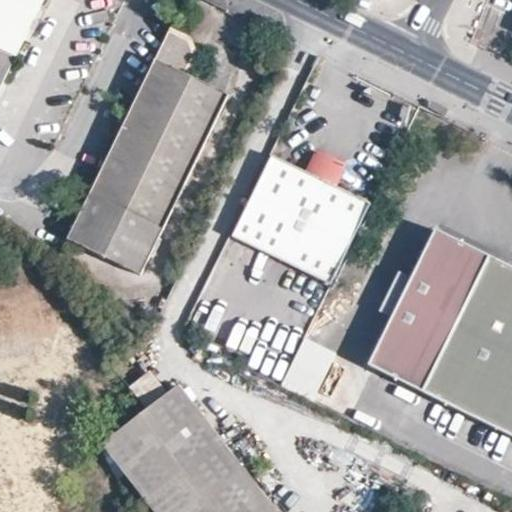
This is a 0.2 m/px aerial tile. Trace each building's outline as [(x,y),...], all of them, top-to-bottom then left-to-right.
[(0,0),(0,85),(41,0),(0,0)] [(141,274),(173,210),(228,97),(183,75),(197,46),(168,31),(99,174),(67,239),(141,274)] [(370,204),(269,155),(229,236),(330,285),(370,204)] [(511,268),(435,231),(368,365),(511,435),(511,268)] [(149,373),(131,388),(141,400),(159,385),(149,373)] [(178,386),(103,447),(153,511),(279,511),(261,489),(178,386)] [(0,410),(18,409),(17,389),(0,390),(0,410)] [(261,489),(279,511),(288,511),(267,485),(261,489)]
